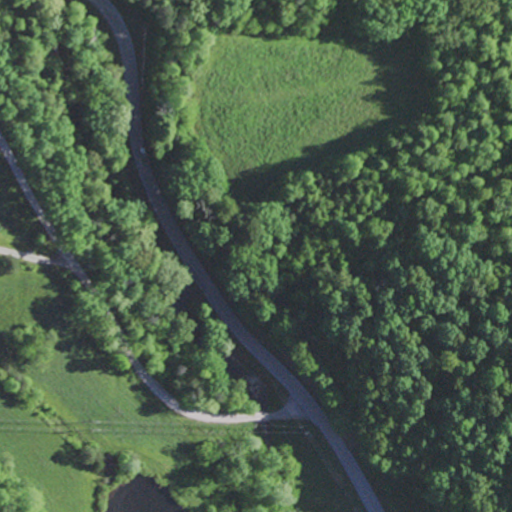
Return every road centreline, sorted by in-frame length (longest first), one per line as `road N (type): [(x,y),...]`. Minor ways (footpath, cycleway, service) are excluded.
road 1 (tertiary): [(377,511),(327,428),(241,331),(188,255),(145,163),(121,33),(96,0)]
road 2 (residential): [(0,140),(159,396),(188,412),(227,418),(275,415),(304,398)]
